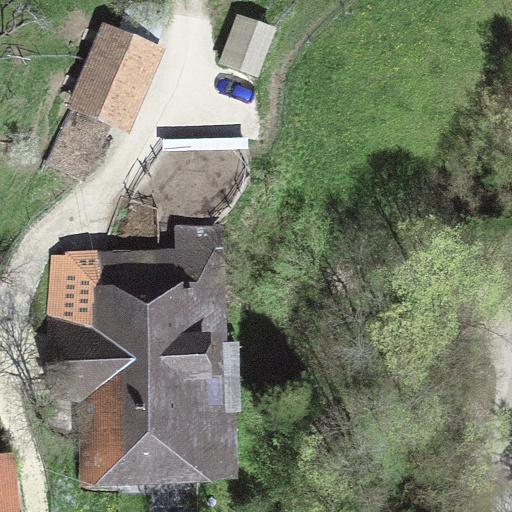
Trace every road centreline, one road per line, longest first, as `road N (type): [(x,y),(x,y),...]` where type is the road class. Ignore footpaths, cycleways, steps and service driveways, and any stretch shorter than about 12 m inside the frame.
road 1 (track): [(17,389),(11,305),(30,247),(176,123),(197,48),(185,0)]
road 2 (track): [(511,359),(502,511)]
